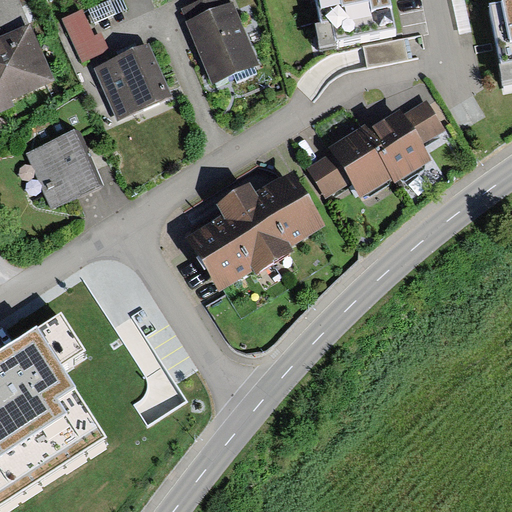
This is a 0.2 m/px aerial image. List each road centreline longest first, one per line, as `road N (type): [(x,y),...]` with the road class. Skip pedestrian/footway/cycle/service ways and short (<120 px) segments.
road 1 (residential): [(435,0),(448,65),(349,86),(127,218)]
road 2 (tertiary): [(260,397),(396,256),(511,169)]
road 3 (residential): [(127,218),(205,338),(260,397)]
road 4 (residential): [(0,301),(127,218)]
road 5 (tertiary): [(171,511),(260,397)]
